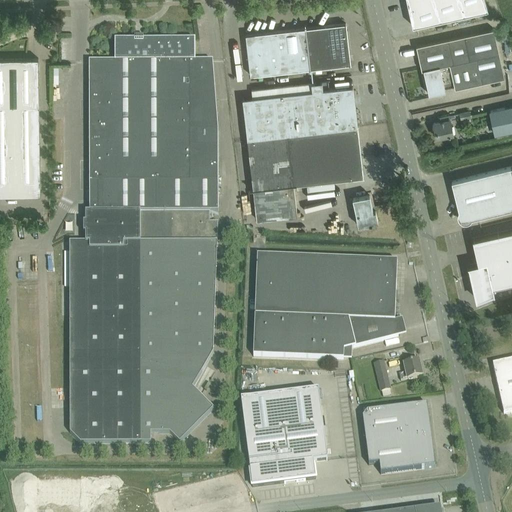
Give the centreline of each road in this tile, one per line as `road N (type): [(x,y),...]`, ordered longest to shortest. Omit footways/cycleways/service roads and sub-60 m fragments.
road 1 (unclassified): [(475,460),(373,0)]
road 2 (unclassified): [(244,511),(479,480)]
